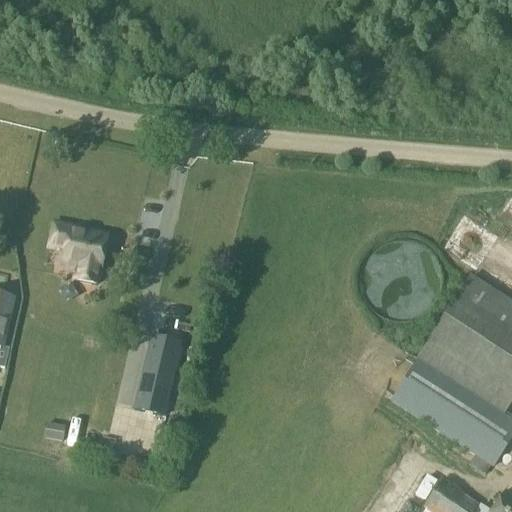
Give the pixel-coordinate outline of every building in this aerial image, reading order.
[(54,224),(49,250),(58,252),(66,253),(62,270),(75,272),(74,282),(97,287),(102,263),(106,239),(82,234),(83,230),(71,228),(54,224)] [(434,275),(434,274),(433,266),(430,258),(426,251),(422,246),(413,240),(406,236),(398,235),(391,235),(384,236),(377,238),(370,243),(365,247),(361,253),(357,261),(355,269),(355,275),(355,283),(357,289),(361,296),(367,303),(374,308),(379,311),(385,313),(394,314),(403,313),(409,311),(415,308),(421,303),(427,296),(431,289),(433,283),(434,275)] [(492,469),(511,439),(511,421),(504,416),(511,403),(511,303),(471,277),(391,404),(475,458),(469,467),(484,477),(491,468),(492,469)] [(0,368),(4,370),(9,350),(1,348),(12,300),(0,297),(0,368)] [(151,337),(133,411),(162,418),(180,344),(151,337)] [(64,426),(46,423),(43,439),(61,442),(64,426)] [(475,511),(478,508),(479,507),(441,481),(422,509),(426,511),(475,511)] [(493,511),(511,511),(511,497),(506,494),(493,511)]
